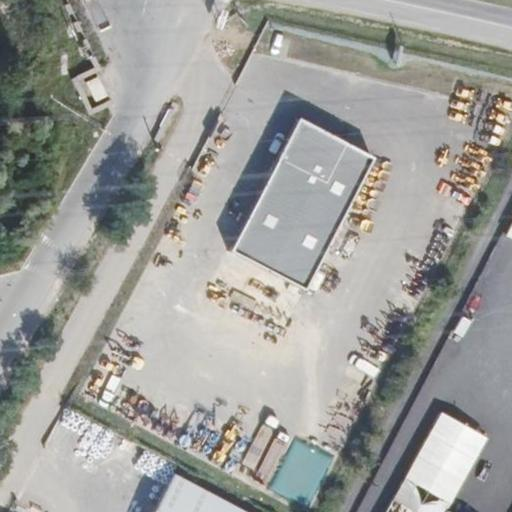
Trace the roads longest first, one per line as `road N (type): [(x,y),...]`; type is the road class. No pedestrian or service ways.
road 1 (unknown): [(511,217),(351,511)]
road 2 (secondary): [(511,32),(358,0)]
